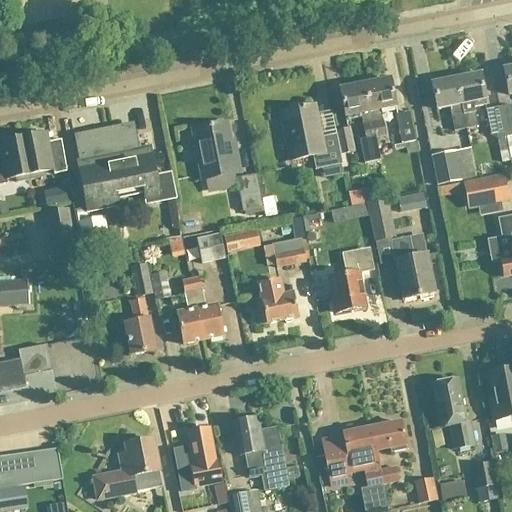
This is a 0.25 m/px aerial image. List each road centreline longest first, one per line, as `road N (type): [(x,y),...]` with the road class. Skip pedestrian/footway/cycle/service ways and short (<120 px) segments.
road 1 (residential): [(0,118),(511,11)]
road 2 (residential): [(0,426),(511,328)]
